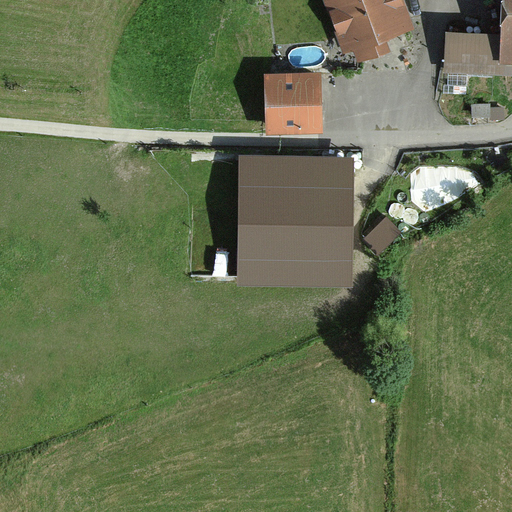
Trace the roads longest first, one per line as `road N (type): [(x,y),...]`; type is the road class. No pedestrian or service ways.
road 1 (track): [(511,133),(319,142),(0,126)]
road 2 (unknown): [(413,139),(446,0)]
